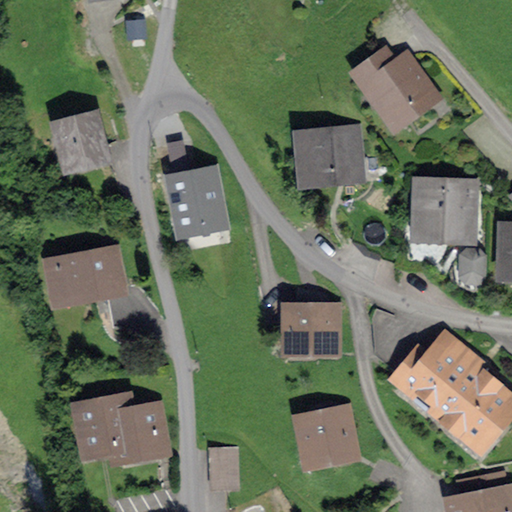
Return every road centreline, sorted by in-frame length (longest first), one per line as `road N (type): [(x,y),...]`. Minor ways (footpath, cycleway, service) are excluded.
road 1 (unclassified): [(192,511),(186,387),(139,154),(141,117),(156,89)]
road 2 (residential): [(156,89),(192,102),(216,125),(284,231),(354,284)]
road 3 (residential): [(354,284),(374,404),(413,470),(440,494)]
road 4 (residential): [(511,135),(398,6)]
road 5 (residential): [(354,284),(466,321),(511,325)]
